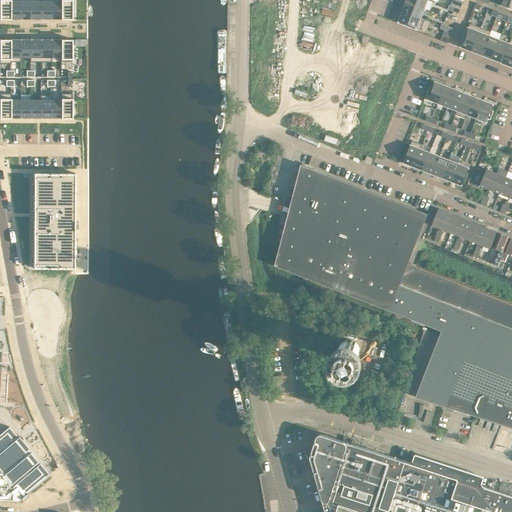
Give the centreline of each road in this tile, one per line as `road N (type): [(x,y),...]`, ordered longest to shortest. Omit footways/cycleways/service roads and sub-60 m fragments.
road 1 (unclassified): [(262,415),(230,203),(239,118)]
road 2 (tertiary): [(86,499),(34,395),(0,216)]
road 3 (unclassified): [(511,473),(323,409),(262,415)]
road 4 (unclassified): [(432,196),(239,118)]
road 5 (unknown): [(318,21),(288,22),(281,103),(268,130)]
